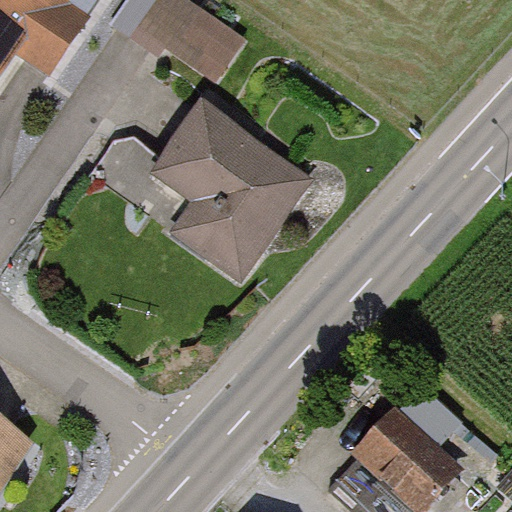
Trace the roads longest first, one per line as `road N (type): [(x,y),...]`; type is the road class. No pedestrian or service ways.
road 1 (secondary): [(511,128),(199,468)]
road 2 (residential): [(199,468),(0,325)]
